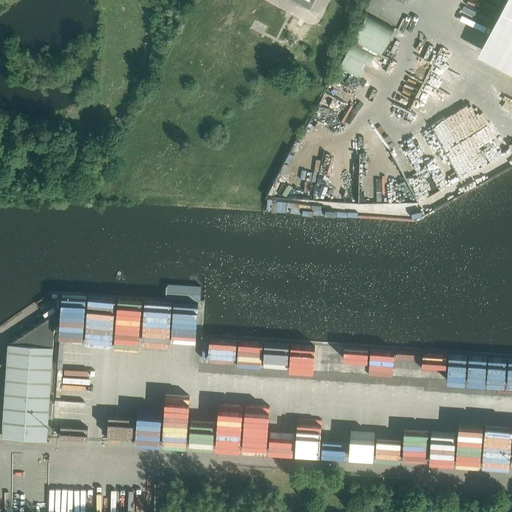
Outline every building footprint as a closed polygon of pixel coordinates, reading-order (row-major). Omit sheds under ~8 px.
[(511,0),(505,0),(477,53),(511,71),(511,0)] [(394,28),(366,14),(339,67),(366,81),(394,28)] [(68,299),(68,327),(104,328),(104,299),(68,299)] [(55,312),(9,342),(3,435),(47,438),(55,312)] [(222,344),(228,345),(227,355),(238,356),(238,351),(244,351),(244,340),(222,339),(222,344)] [(154,442),(267,449),(269,414),(236,412),(234,434),(213,432),(215,412),(201,411),(201,414),(156,411),(154,442)] [(269,451),(346,454),(347,420),(316,418),(316,416),(290,415),(289,447),(269,446),(269,451)] [(400,460),(502,464),(503,440),(477,439),(477,449),(454,448),(455,425),(423,424),(422,449),(400,448),(400,460)] [(384,456),(384,441),(370,440),(370,456),(384,456)]
